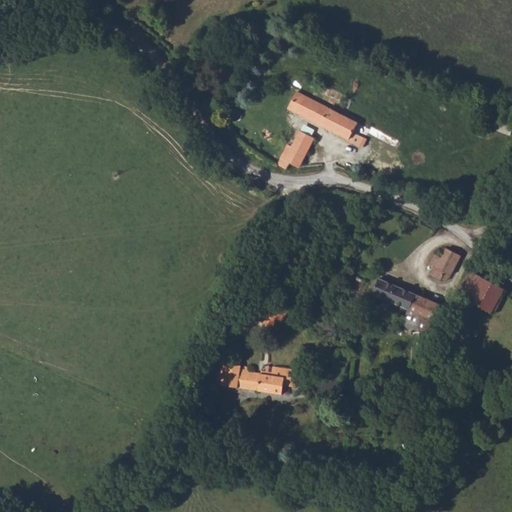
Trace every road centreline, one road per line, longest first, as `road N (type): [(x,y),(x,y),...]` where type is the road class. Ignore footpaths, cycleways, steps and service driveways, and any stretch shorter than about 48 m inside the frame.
road 1 (track): [(181,445),(294,482),(406,485),(436,478),(442,465),(427,404),(444,376),(436,349),(453,289),(481,243)]
road 2 (unclassified): [(92,22),(128,35),(153,56),(229,153),(255,173),(278,182),(335,181),(430,212),(511,273)]
road 3 (track): [(300,182),(164,482),(116,511)]
